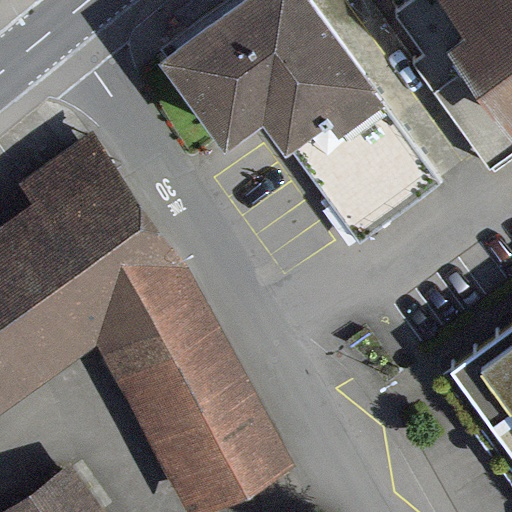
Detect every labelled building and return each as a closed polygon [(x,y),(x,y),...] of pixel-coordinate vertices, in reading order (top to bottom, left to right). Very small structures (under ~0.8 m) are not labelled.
[(319,0),(241,0),(162,57),(221,139),(267,106),(366,243),(451,183),(319,0)] [(511,0),(437,0),(433,4),(511,110),(511,0)] [(108,153),(0,234),(0,415),(103,341),(202,510),(291,465),(186,260),(108,153)] [(511,329),(458,368),(511,444),(511,329)] [(100,511),(72,475),(23,511),(100,511)]
